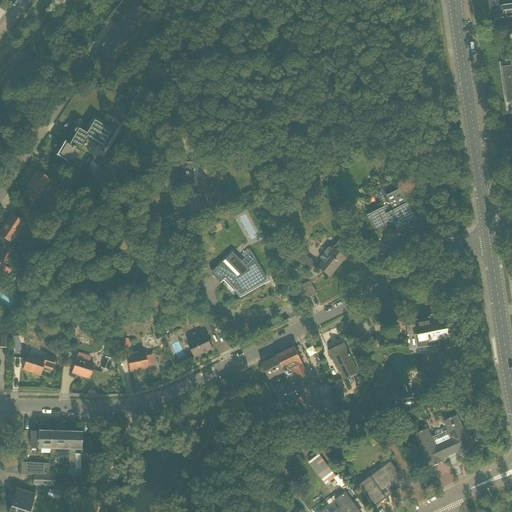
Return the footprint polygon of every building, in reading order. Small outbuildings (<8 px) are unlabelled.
[(511,0),(492,0),(495,20),(508,18),(509,29),(511,28),(511,0)] [(132,35),(143,19),(148,11),(140,6),(139,7),(135,4),(128,16),(132,18),(131,19),(130,18),(123,29),(132,35)] [(133,43),(130,40),(116,31),(110,40),(102,53),(119,64),(133,43)] [(511,59),(511,60),(511,66),(502,67),(507,103),(508,103),(508,101),(511,100),(511,59)] [(89,129),(88,131),(87,134),(79,129),(69,146),(66,145),(61,154),(75,163),(78,159),(80,160),(85,152),(90,154),(94,147),(102,151),(108,140),(89,129)] [(53,160),(49,166),(61,172),(64,167),(53,160)] [(194,183),(192,161),(173,164),(176,186),(194,183)] [(323,166),(324,167),(331,188),(338,171),(333,161),(323,166)] [(37,171),(27,186),(33,190),(29,196),(37,201),(40,195),(49,180),(37,171)] [(385,227),(394,222),(398,229),(416,219),(401,190),(387,197),(382,189),(375,193),(383,209),(369,216),(377,233),(386,229),(385,227)] [(35,212),(24,206),(20,213),(30,219),(35,212)] [(11,214),(0,230),(0,236),(10,243),(24,223),(11,214)] [(279,239),(275,232),(269,235),(273,242),(279,239)] [(325,262),(320,268),(329,275),(339,263),(341,265),(346,258),(340,253),(344,247),(338,242),(332,249),(329,247),(320,258),(325,262)] [(176,257),(181,253),(175,243),(169,247),(176,257)] [(245,290),(251,287),(267,278),(268,280),(268,279),(256,257),(255,257),(256,258),(248,266),(234,251),(213,271),(223,281),(227,277),(238,288),(241,285),(245,290)] [(0,262),(0,268),(8,274),(12,268),(2,261),(0,262)] [(304,300),(316,294),(310,281),(298,287),(304,300)] [(21,298),(29,302),(33,293),(26,290),(21,298)] [(431,322),(417,324),(419,335),(416,336),(418,346),(438,344),(438,339),(449,337),(445,317),(439,318),(438,315),(430,317),(431,322)] [(209,334),(210,334),(216,331),(211,320),(204,323),(209,334)] [(164,341),(160,334),(155,336),(158,343),(164,341)] [(195,358),(213,349),(211,343),(212,342),(211,339),(209,340),(206,334),(188,343),(195,358)] [(1,336),(0,346),(0,347),(10,348),(11,337),(1,336)] [(15,353),(21,351),(18,336),(12,337),(15,353)] [(131,341),(130,341),(130,339),(121,338),(120,349),(128,349),(128,347),(131,347),(131,341)] [(344,380),(358,373),(344,344),(330,351),(344,380)] [(294,381),(299,379),(308,375),(295,348),(277,356),(290,384),(295,383),(294,381)] [(93,364),(89,363),(91,357),(78,352),(76,359),(71,374),(88,379),(93,364)] [(128,356),(127,356),(130,371),(147,368),(147,367),(155,365),(152,355),(145,356),(144,353),(128,356)] [(46,355),(44,361),(28,355),(23,370),(40,375),(43,366),(52,370),(56,358),(46,355)] [(277,356),(262,364),(280,402),(272,406),(277,416),(300,405),(290,384),(277,356)] [(105,357),(101,368),(109,370),(112,359),(105,357)] [(346,392),(343,387),(340,380),(333,383),(339,395),(346,392)] [(300,384),(292,388),(297,399),(305,395),(300,384)] [(325,417),(341,409),(329,384),(313,391),(325,417)] [(389,419),(404,413),(402,399),(397,400),(396,395),(394,396),(394,399),(386,400),(389,419)] [(472,449),(457,415),(444,421),(448,430),(432,438),(428,429),(415,434),(431,468),(443,462),(442,459),(458,452),(459,455),(472,449)] [(31,448),(37,448),(37,453),(41,453),(41,449),(50,449),(51,432),(31,431),(31,448)] [(69,432),(51,432),(50,449),(51,449),(50,457),(64,458),(63,464),(68,464),(69,454),(69,432)] [(81,477),(81,454),(75,454),(75,450),(81,450),(89,450),(89,438),(81,438),(82,433),(69,432),(69,454),(68,464),(69,464),(68,470),(68,476),(81,477)] [(326,485),(337,477),(319,454),(309,462),(326,485)] [(21,475),(34,475),(50,476),(50,463),(21,462),(21,475)] [(386,498),(400,487),(392,476),(397,473),(398,475),(400,474),(398,471),(391,462),(390,463),(391,464),(372,478),(371,477),(358,486),(374,507),(387,498),(386,498)] [(54,476),(50,476),(34,475),(34,485),(54,485),(54,476)] [(359,511),(352,503),(358,498),(346,483),(340,488),(345,494),(336,501),(341,508),(335,511),(330,511),(327,508),(321,511),(359,511)] [(52,491),(49,490),(47,495),(59,500),(62,491),(53,488),(52,491)] [(12,504),(9,511),(28,511),(34,495),(17,490),(14,489),(10,504),(12,504)]
